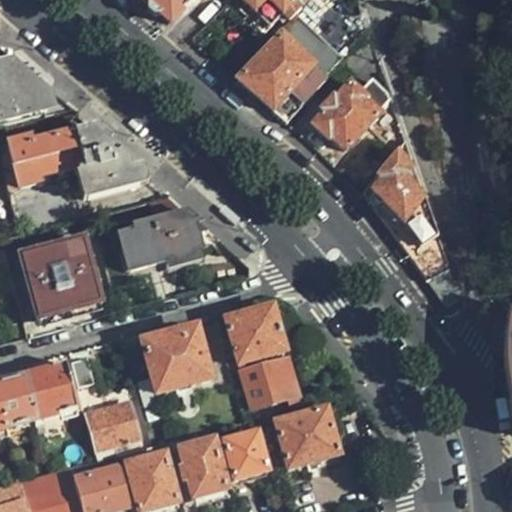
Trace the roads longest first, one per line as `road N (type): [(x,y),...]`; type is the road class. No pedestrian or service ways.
road 1 (tertiary): [(15,0),(306,260)]
road 2 (residential): [(306,260),(275,283),(0,357)]
road 3 (residential): [(374,0),(443,211),(473,245)]
road 4 (residential): [(472,0),(463,97),(473,245)]
road 5 (tertiary): [(341,230),(159,65)]
road 6 (tertiary): [(306,260),(399,382),(431,447)]
road 7 (tertiary): [(459,384),(341,230)]
road 8 (residential): [(473,245),(480,321),(459,384)]
road 9 (tertiary): [(483,511),(476,432),(459,384)]
